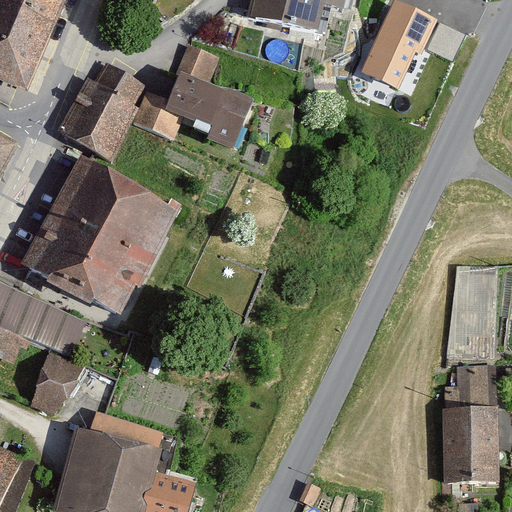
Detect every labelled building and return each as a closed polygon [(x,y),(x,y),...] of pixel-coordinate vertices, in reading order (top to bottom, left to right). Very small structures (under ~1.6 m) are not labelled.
[(0,0),(0,82),(39,100),(79,5),(68,0),(0,0)] [(361,0),(269,0),(266,16),(340,34),(346,10),(359,13),(361,0)] [(466,35),(394,1),(360,73),(398,90),(415,55),(422,58),(426,49),(453,62),(466,35)] [(218,89),(231,60),(196,45),(183,74),(195,80),(218,89)] [(105,66),(96,85),(137,104),(146,86),(105,66)] [(268,153),(286,112),(218,89),(195,80),(185,105),(187,118),(196,122),(268,153)] [(96,85),(92,83),(87,94),(66,139),(124,166),(150,113),(151,111),(149,110),(137,104),(96,85)] [(196,122),(187,118),(185,105),(157,93),(149,110),(151,111),(150,113),(190,132),(196,122)] [(0,178),(8,183),(28,146),(0,131),(0,178)] [(191,208),(91,160),(34,277),(134,325),(191,208)] [(502,269),(453,268),(452,365),(501,366),(502,269)] [(0,326),(75,360),(93,322),(0,280),(0,326)] [(0,360),(20,369),(32,342),(0,327),(0,360)] [(38,403),(80,418),(96,372),(54,358),(38,403)] [(511,411),(455,412),(455,491),(511,491),(511,411)] [(0,461),(16,423),(0,415),(0,461)] [(189,452),(96,427),(72,511),(214,511),(219,495),(181,485),(189,452)] [(0,473),(0,510),(7,511),(28,511),(33,488),(0,473)]
